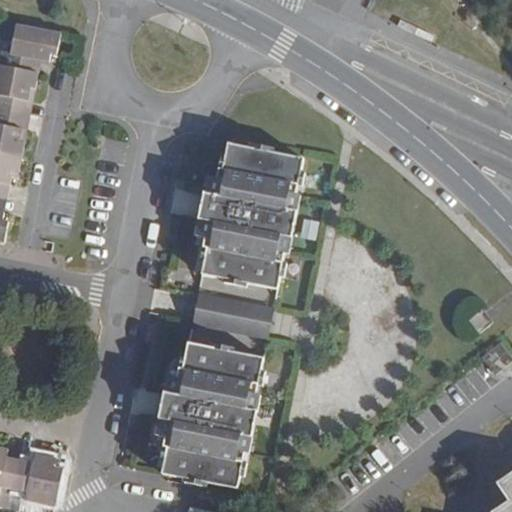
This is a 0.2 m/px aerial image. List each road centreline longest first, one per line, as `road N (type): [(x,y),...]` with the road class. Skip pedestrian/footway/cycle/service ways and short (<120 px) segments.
road 1 (residential): [(511,227),(392,119),(257,32)]
road 2 (residential): [(156,115),(122,295)]
road 3 (residential): [(122,295),(92,443)]
road 4 (residential): [(156,115),(194,112),(220,97),(257,32)]
road 5 (residential): [(135,0),(118,52),(121,82),(156,115)]
road 6 (residential): [(0,269),(122,295)]
